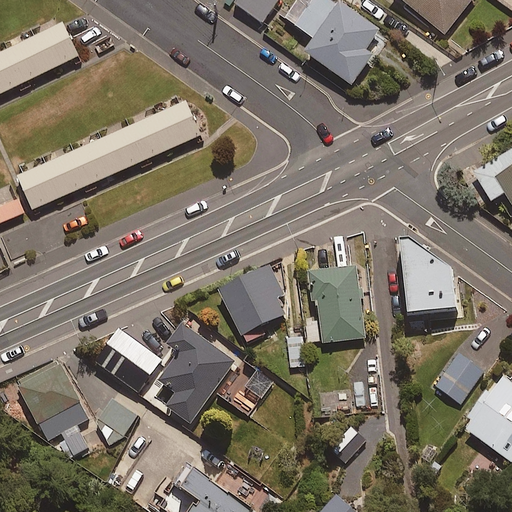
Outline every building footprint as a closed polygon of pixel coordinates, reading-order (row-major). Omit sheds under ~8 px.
[(283,1),(282,0),(241,0),(237,6),(264,26),(283,1)] [(315,0),(314,2),(311,0),(300,0),(287,21),(320,43),(310,58),(356,89),(375,58),(369,55),(382,35),(328,0),(315,0)] [(400,0),(446,37),(475,0),(400,0)] [(77,60),(62,25),(0,53),(0,94),(19,86),(77,60)] [(203,133),(187,98),(19,173),(35,208),(203,133)] [(511,156),(477,179),(494,206),(508,197),(511,204),(511,156)] [(0,224),(27,213),(20,197),(0,206),(0,224)] [(457,314),(454,274),(413,245),(403,245),(410,318),(457,314)] [(246,339),(289,317),(281,301),(285,299),(271,271),(224,295),(246,339)] [(359,272),(316,278),(317,289),(320,289),(327,346),(368,340),(359,272)] [(191,320),(171,349),(177,353),(173,358),(178,362),(162,384),(180,396),(169,411),(193,427),(243,357),(191,320)] [(98,367),(144,399),(161,374),(158,372),(164,363),(121,334),(98,367)] [(308,369),(307,340),(290,341),(291,369),(308,369)] [(485,374),(460,355),(436,388),(461,406),(485,374)] [(89,421),(61,366),(21,386),(49,441),(63,434),(74,456),(89,448),(78,426),(89,421)] [(511,387),(506,383),(496,397),(490,393),(465,430),(511,463),(511,387)] [(141,417),(113,400),(100,422),(128,439),(141,417)] [(369,444),(353,429),(331,452),(347,467),(369,444)] [(181,491),(205,508),(202,511),(201,511),(199,511),(198,511),(250,511),(194,473),(181,491)] [(352,511),(337,499),(326,511),(352,511)]
